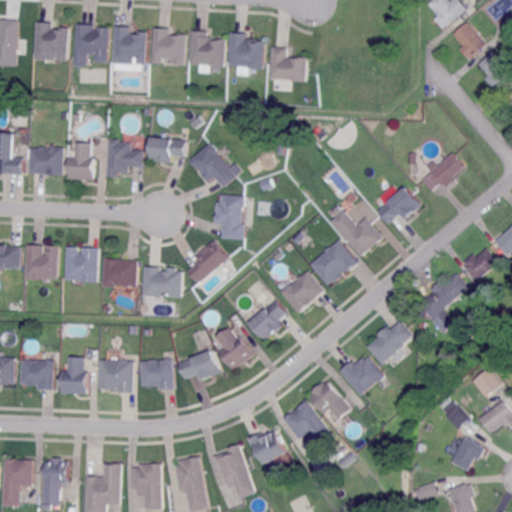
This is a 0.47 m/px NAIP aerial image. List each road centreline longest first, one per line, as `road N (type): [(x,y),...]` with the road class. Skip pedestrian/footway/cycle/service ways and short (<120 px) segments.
road 1 (residential): [(511,179),(383,294),(246,399),(165,421),(0,412)]
road 2 (residential): [(0,207),(161,212)]
road 3 (residential): [(428,60),(511,156)]
